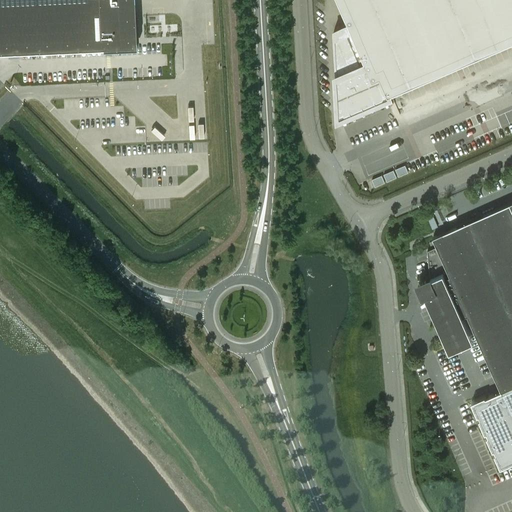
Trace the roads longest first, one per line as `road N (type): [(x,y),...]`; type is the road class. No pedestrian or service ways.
road 1 (unclassified): [(413,511),(397,467),(381,275),(357,223)]
road 2 (tertiary): [(250,280),(268,141),(260,0)]
road 3 (unclassified): [(208,308),(138,288),(0,148)]
road 4 (unclassified): [(357,223),(308,135),(299,0)]
road 5 (tertiary): [(316,511),(254,347)]
road 6 (unclassified): [(357,223),(511,156)]
